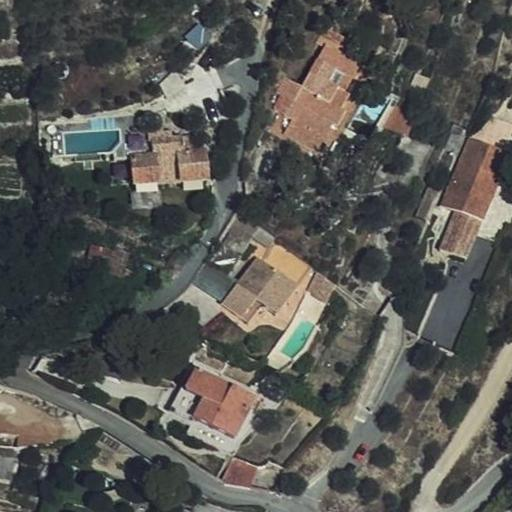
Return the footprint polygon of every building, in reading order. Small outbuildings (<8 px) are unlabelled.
[(301,125),(325,136),(343,89),(339,87),(344,72),(337,69),(343,56),(349,59),(357,41),(332,30),(313,75),(301,70),(294,87),(306,93),(300,107),(307,110),(301,125)] [(349,59),(355,61),(362,43),(357,41),(349,59)] [(344,72),(350,73),(355,61),(349,59),(344,72)] [(357,77),(350,73),(344,72),(339,87),(343,89),(325,136),(331,138),(344,109),(348,112),(356,94),(352,92),(357,77)] [(288,102),(300,107),(306,93),(294,87),(288,102)] [(402,108),(389,103),(383,122),(381,127),(405,136),(411,120),(400,115),(402,108)] [(157,137),(157,155),(194,153),(195,137),(157,137)] [(484,221),(510,157),(471,140),(443,206),(459,212),(484,221)] [(157,155),(158,182),(210,180),(209,153),(194,153),(157,155)] [(134,183),(158,182),(157,155),(133,155),(134,183)] [(276,237),(236,206),(227,218),(267,249),(276,237)] [(476,241),(484,221),(459,212),(451,231),(476,241)] [(468,261),(476,241),(451,231),(443,251),(468,261)] [(310,265),(291,249),(283,262),(301,277),(310,265)] [(0,269),(30,282),(36,264),(0,250),(0,269)] [(220,305),(239,320),(256,301),(269,299),(281,309),(296,289),(256,258),(220,305)] [(325,301),(336,284),(322,274),(317,270),(306,287),(325,301)] [(256,301),(239,320),(249,328),(263,311),(273,319),(281,309),(269,299),(256,301)] [(0,329),(28,341),(33,325),(0,312),(0,329)] [(234,445),(257,402),(199,370),(173,410),(215,433),(206,447),(222,456),(229,442),(234,445)] [(239,457),(223,480),(226,483),(229,483),(253,488),(265,464),(239,457)]
